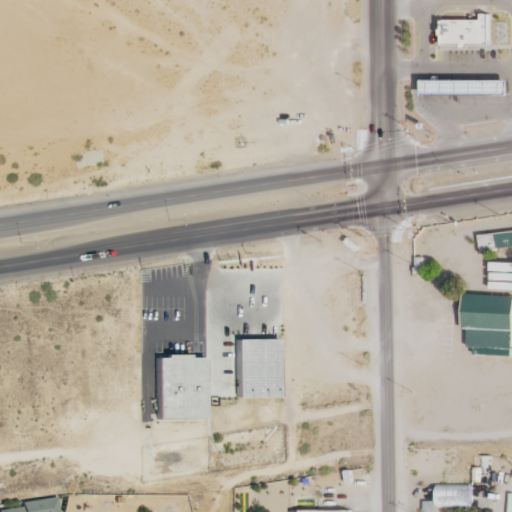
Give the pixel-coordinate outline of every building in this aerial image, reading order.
[(441,20),(441,44),(462,44),(462,46),(489,46),(489,14),(481,14),(481,20),(441,20)] [(480,250),(511,248),(511,232),(479,234),(480,250)] [(511,263),(491,263),(490,271),(511,271),(511,263)] [(511,356),(511,351),(511,296),(464,295),(462,329),(468,330),(467,348),(474,348),(473,355),(511,356)] [(276,340),(234,341),(234,399),(276,398),(276,340)] [(152,420),(201,420),(201,359),(185,359),(185,355),(160,355),(160,359),(152,359),(152,420)] [(481,479),(496,478),(495,456),(473,456),(474,469),(480,469),(481,479)] [(436,508),(473,507),(472,484),(435,485),(436,508)] [(57,511),(55,497),(19,502),(19,508),(0,510),(0,511),(57,511)]
